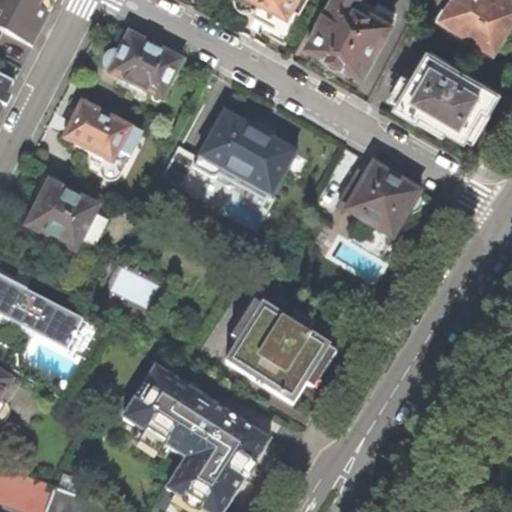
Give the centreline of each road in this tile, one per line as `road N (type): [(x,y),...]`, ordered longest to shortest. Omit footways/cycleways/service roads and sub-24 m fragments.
road 1 (residential): [(126,0),(506,210)]
road 2 (tertiary): [(506,210),(387,405)]
road 3 (residential): [(82,0),(0,162)]
road 4 (tertiary): [(387,405),(310,511)]
